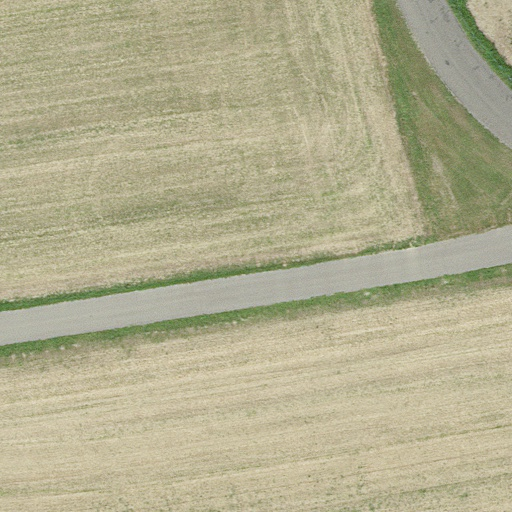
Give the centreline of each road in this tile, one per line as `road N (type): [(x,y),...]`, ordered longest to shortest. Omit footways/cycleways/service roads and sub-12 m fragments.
road 1 (track): [(511,239),(310,282),(0,330)]
road 2 (unclassified): [(511,111),(473,72),(426,0)]
